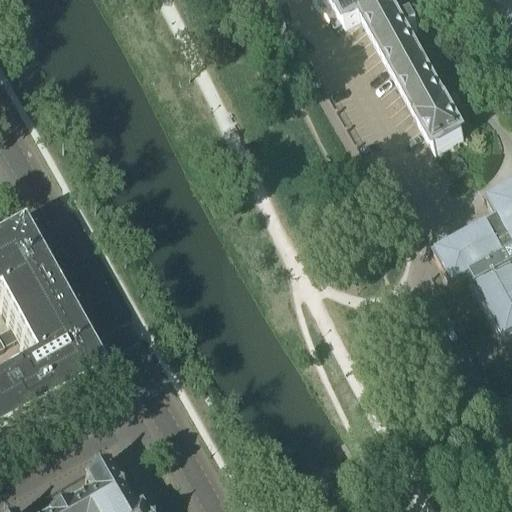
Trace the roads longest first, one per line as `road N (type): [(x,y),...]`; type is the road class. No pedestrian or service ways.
road 1 (tertiary): [(155,410),(0,133)]
road 2 (residential): [(511,467),(412,289)]
road 3 (residential): [(0,497),(155,410)]
